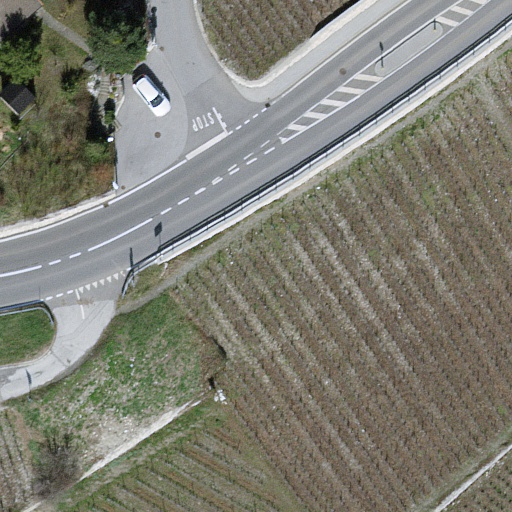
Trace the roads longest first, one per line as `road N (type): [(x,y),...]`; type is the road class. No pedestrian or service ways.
road 1 (secondary): [(474,0),(244,162)]
road 2 (secondary): [(244,162),(77,257),(0,275)]
road 3 (unclassified): [(244,162),(192,69),(171,0)]
road 4 (track): [(77,257),(82,321),(67,354),(31,378),(0,386)]
